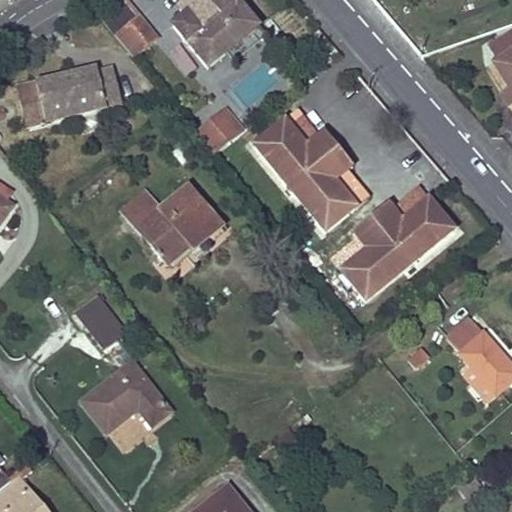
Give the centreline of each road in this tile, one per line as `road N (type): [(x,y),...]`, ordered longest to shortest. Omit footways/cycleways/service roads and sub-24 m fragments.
road 1 (tertiary): [(333,0),(511,205)]
road 2 (residential): [(0,361),(122,511)]
